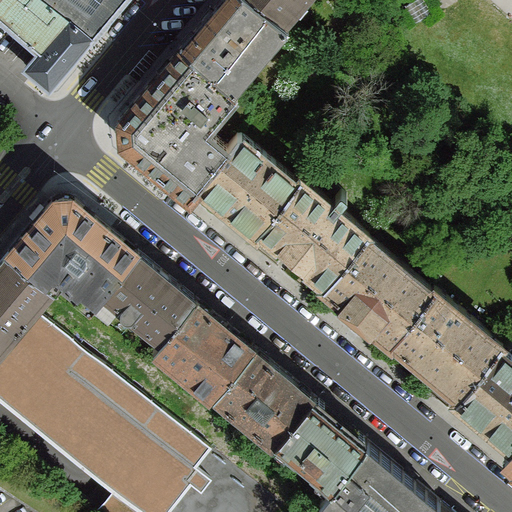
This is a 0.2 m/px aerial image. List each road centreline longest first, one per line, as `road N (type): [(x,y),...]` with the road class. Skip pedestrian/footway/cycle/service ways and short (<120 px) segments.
road 1 (residential): [(511,506),(57,133)]
road 2 (residential): [(169,0),(57,133)]
